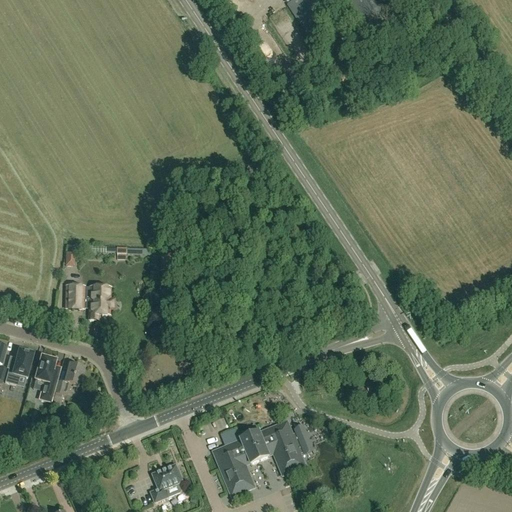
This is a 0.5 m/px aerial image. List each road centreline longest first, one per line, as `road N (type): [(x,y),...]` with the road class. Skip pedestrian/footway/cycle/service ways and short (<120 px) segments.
road 1 (tertiary): [(401,325),(186,0)]
road 2 (tertiary): [(132,431),(401,325)]
road 3 (residential): [(132,431),(92,354),(0,327)]
road 4 (tertiary): [(0,484),(132,431)]
